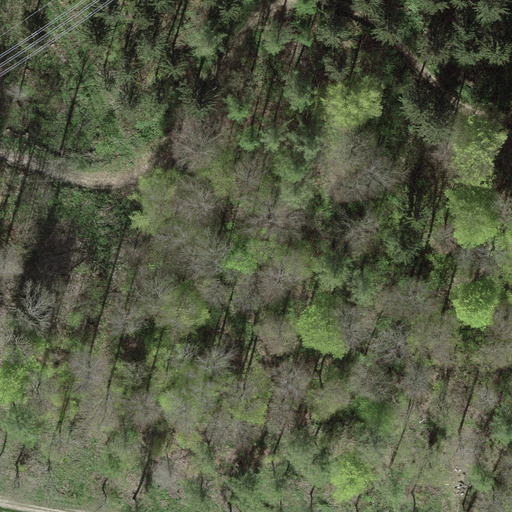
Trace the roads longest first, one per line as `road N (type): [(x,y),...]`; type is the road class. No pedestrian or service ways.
road 1 (track): [(0,149),(94,182),(126,184),(157,167),(182,138),(251,19),(279,0)]
road 2 (track): [(316,0),(352,14),(391,44),(457,109),(480,120),(511,120)]
